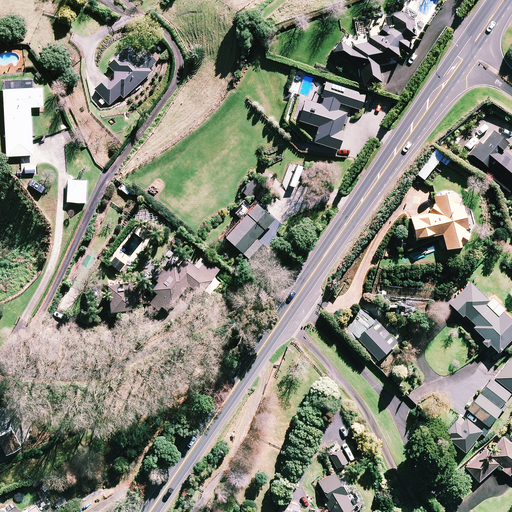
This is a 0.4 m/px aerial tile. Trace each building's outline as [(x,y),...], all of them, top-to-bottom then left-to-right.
[(415,20),(402,11),(389,12),(390,15),(384,15),(385,26),(383,24),(377,32),(381,35),(368,36),(369,42),(354,43),(354,50),(339,41),(332,51),(362,70),(363,85),(381,83),(378,63),(389,62),(389,56),(399,54),(398,46),(408,52),(415,42),(414,31),(412,31),(412,26),(415,20)] [(141,59),(128,46),(108,64),(114,70),(94,88),(109,104),(120,94),(123,97),(151,71),(148,67),(156,60),(148,52),(141,59)] [(33,78),(3,79),(7,156),(34,154),(31,107),(43,106),(42,87),(33,88),(33,78)] [(321,103),(305,98),(298,119),(318,125),(313,140),(338,148),(344,130),(341,129),(347,111),(337,108),(340,102),(360,109),(365,94),(323,79),(318,94),(323,96),(321,103)] [(507,141),(492,129),(482,143),(478,140),(466,154),(478,164),(485,169),(484,170),(511,192),(511,156),(511,157),(501,149),(507,141)] [(448,159),(436,149),(416,173),(423,179),(424,178),(431,184),(446,165),(445,164),(448,159)] [(35,172),(35,160),(22,161),(23,172),(35,172)] [(267,189),(252,175),(243,185),(257,199),(267,189)] [(87,179),(68,178),(67,200),(85,201),(87,179)] [(461,197),(451,191),(434,195),(435,201),(432,207),(430,213),(411,217),(415,235),(441,229),(445,246),(462,242),(472,229),(467,225),(462,205),(460,203),(461,197)] [(261,241),(256,237),(274,218),(256,201),(225,235),(243,251),(248,256),(261,241)] [(201,288),(217,268),(200,254),(193,262),(185,256),(180,261),(175,257),(165,269),(163,266),(153,277),(157,280),(151,287),(156,292),(148,301),(162,313),(190,279),(201,288)] [(124,263),(115,256),(110,262),(120,269),(124,263)] [(139,280),(109,280),(109,308),(139,308),(139,280)] [(488,299),(470,280),(448,301),(462,315),(464,313),(475,324),(473,326),(483,337),(481,339),(486,344),(489,342),(497,350),(511,334),(511,318),(503,310),(498,315),(485,302),(488,299)] [(71,297),(64,294),(57,312),(64,315),(71,297)] [(417,315),(417,312),(418,296),(387,294),(386,310),(397,311),(397,313),(417,315)] [(374,320),(362,308),(342,328),(352,339),(355,335),(378,359),(397,340),(376,319),(374,320)] [(511,355),(495,377),(511,390),(511,355)] [(511,393),(493,379),(491,377),(466,408),(488,425),(500,409),(503,412),(508,405),(505,403),(504,402),(511,393)] [(0,448),(3,447),(5,452),(21,444),(12,425),(0,431),(0,448)] [(511,437),(509,440),(506,436),(490,450),(486,445),(464,464),(478,481),(499,463),(503,466),(501,468),(508,473),(510,471),(511,473),(511,437)] [(347,461),(340,448),(329,454),(336,467),(347,461)] [(351,501),(335,470),(318,479),(327,496),(323,498),(331,511),(340,511),(348,508),(350,511),(361,506),(357,498),(351,501)] [(296,511),(299,504),(283,498),(277,511),(296,511)] [(40,508),(35,502),(21,511),(53,511),(50,507),(46,510),(43,506),(40,508)]
